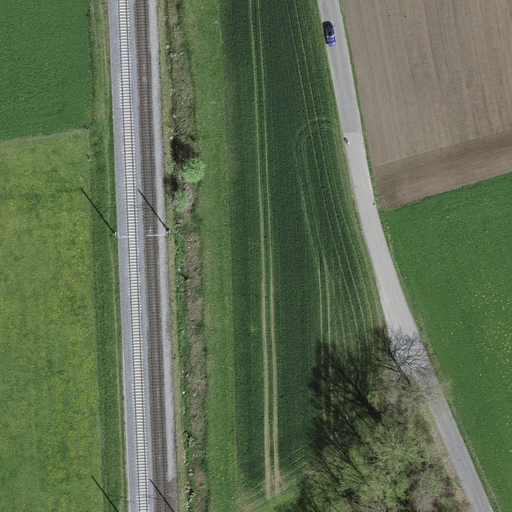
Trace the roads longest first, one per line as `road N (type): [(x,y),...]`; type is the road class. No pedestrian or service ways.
road 1 (unclassified): [(332,0),(401,318),(486,511)]
road 2 (track): [(401,318),(355,511)]
